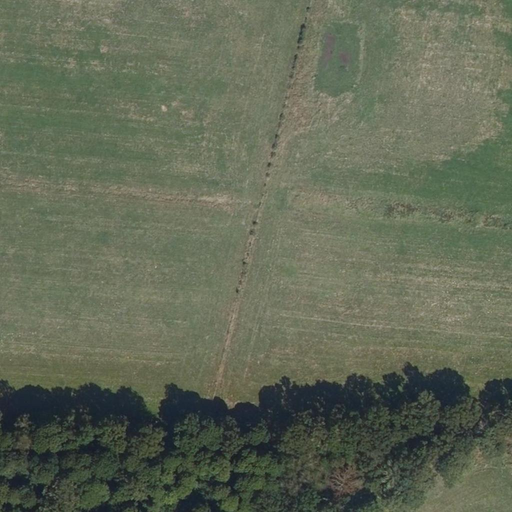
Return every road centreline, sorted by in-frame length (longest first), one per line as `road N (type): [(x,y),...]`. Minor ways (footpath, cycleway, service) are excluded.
road 1 (track): [(0,446),(382,444),(328,511)]
road 2 (track): [(382,444),(511,412)]
